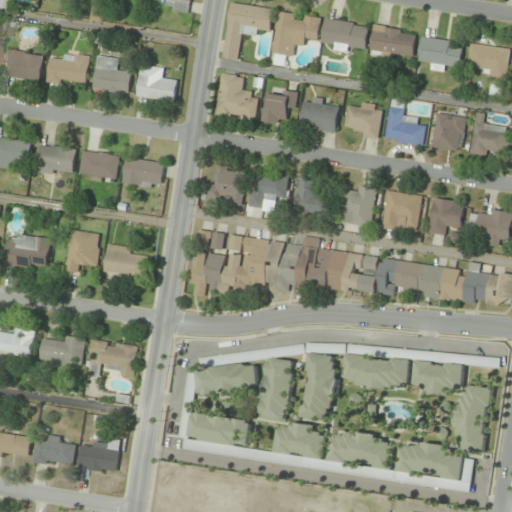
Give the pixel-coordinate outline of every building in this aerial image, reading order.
[(166,0),(167,0),(166,10),(190,13),(191,0),(166,0)] [(99,20),(101,12),(103,13),(106,6),(97,3),(92,17),(99,20)] [(224,58),(241,61),(244,37),(259,39),(260,29),(272,30),(275,9),(231,3),(224,58)] [(295,57),(296,46),(307,47),(309,37),(320,39),(323,17),(279,11),(273,54),(295,57)] [(332,49),(367,53),(371,25),(326,19),(323,41),(332,42),(332,49)] [(417,31),(375,26),(371,55),(414,61),(417,31)] [(464,43),(423,37),(420,61),(429,63),(428,69),(450,72),(451,63),(462,64),(464,43)] [(508,79),(511,48),(472,43),(469,64),(478,65),(477,75),(508,79)] [(4,77),(42,81),(45,54),(7,50),(4,77)] [(90,55),(62,54),(62,60),(50,60),(50,83),(89,84),(90,55)] [(119,70),(121,58),(99,56),(94,90),(131,95),(134,72),(119,70)] [(176,103),(179,80),(165,78),(166,67),(142,64),(138,98),(176,103)] [(257,120),(260,99),(251,98),(252,89),(242,88),(244,76),(222,74),(217,116),(257,120)] [(264,122),(286,125),(287,114),(297,115),(299,94),(268,89),(264,122)] [(337,133),(342,103),(306,97),(302,127),(337,133)] [(379,137),(384,106),(350,101),(346,132),(379,137)] [(386,140),(424,147),(427,126),(406,122),(408,110),(391,107),(386,140)] [(472,152),(506,156),(510,127),(486,125),(487,114),(476,112),(472,152)] [(468,117),(438,113),(433,148),(463,152),(468,117)] [(0,168),(17,170),(18,162),(30,163),(32,140),(0,136),(0,168)] [(37,169),(74,174),(77,149),(40,145),(37,169)] [(80,178),(117,183),(120,155),(84,151),(80,178)] [(124,184),(162,188),(165,162),(127,158),(124,184)] [(247,172),(216,167),(212,200),(243,204),(247,172)] [(268,200),(288,202),(290,177),(255,174),(251,207),(267,209),(268,200)] [(297,211),(329,215),(331,193),(318,191),(319,179),(301,177),(297,211)] [(342,223),(373,227),(378,188),(357,186),(357,193),(346,192),(342,223)] [(384,230),(419,234),(424,195),(388,191),(384,230)] [(429,234),(450,237),(451,229),(462,231),(467,203),(435,198),(429,234)] [(511,233),(511,212),(480,209),(476,241),(502,244),(503,242),(511,243),(511,233)] [(83,274),(84,265),(100,267),(104,234),(72,230),(67,272),(83,274)] [(198,277),(511,313),(511,276),(481,272),(482,264),(471,263),(470,270),(320,252),(322,239),(305,237),(304,244),(198,231),(192,286),(197,286),(198,277)] [(53,239),(10,232),(5,265),(48,272),(53,239)] [(105,276),(146,282),(151,252),(109,246),(105,276)] [(16,333),(0,332),(0,358),(34,361),(36,330),(16,329),(16,333)] [(88,338),(67,335),(66,343),(45,339),(41,365),(73,370),(75,361),(84,362),(88,338)] [(101,367),(124,370),(122,378),(136,380),(141,347),(94,340),(91,356),(102,358),(101,367)] [(453,396),(454,387),(465,388),(467,366),(502,369),(503,358),(418,352),(416,385),(427,386),(426,395),(453,396)] [(336,409),(341,355),(311,353),(305,418),(326,420),(327,409),(336,409)] [(401,390),(401,383),(411,384),(413,362),(349,354),(346,384),(401,390)] [(271,358),(263,418),(291,421),(298,361),(271,358)] [(189,364),(184,439),(188,439),(187,449),(196,450),(210,447),(209,443),(220,444),(223,459),(339,468),(339,464),(394,468),(394,464),(388,437),(352,434),(331,439),(331,437),(323,436),(320,425),(293,423),(292,427),(279,430),(278,452),(249,450),(251,419),(196,415),(202,390),(258,395),(260,370),(189,364)] [(486,453),(494,387),(465,384),(457,449),(486,453)] [(0,455),(30,460),(34,437),(0,432),(0,455)] [(35,462),(75,468),(78,442),(48,438),(48,442),(38,440),(35,462)] [(80,468),(121,473),(125,442),(97,438),(96,447),(83,446),(80,468)] [(473,481),(474,461),(456,459),(457,447),(411,443),(411,449),(401,448),(399,474),(473,481)]
